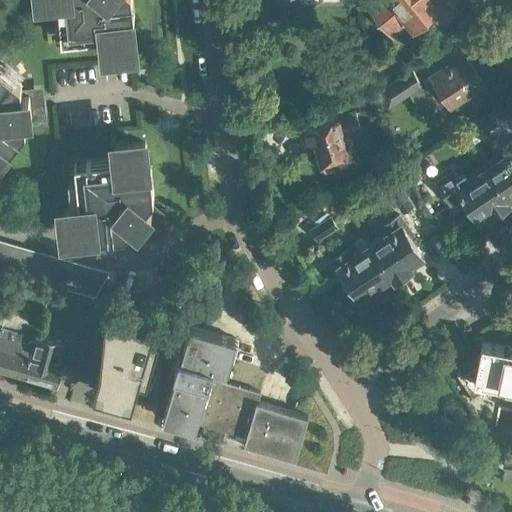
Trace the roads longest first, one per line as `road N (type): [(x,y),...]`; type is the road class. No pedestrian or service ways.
road 1 (residential): [(345,384),(234,208),(212,0)]
road 2 (tertiary): [(204,477),(0,415)]
road 3 (residential): [(345,384),(511,269)]
road 4 (unknown): [(50,92),(220,87)]
road 5 (tertiary): [(363,511),(241,476),(204,477)]
road 6 (residential): [(363,511),(376,441),(345,384)]
